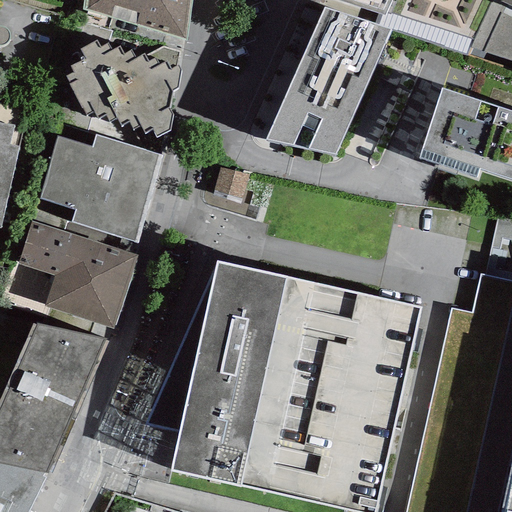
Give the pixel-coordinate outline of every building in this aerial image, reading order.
[(189,0),(85,0),(85,6),(186,32),(189,0)] [(390,0),(336,0),(383,15),(385,11),(390,0)] [(380,26),(324,7),(266,140),(335,155),(389,37),(392,30),(380,26)] [(472,39),(385,11),(383,15),(380,26),(392,30),(465,55),(472,39)] [(511,18),(500,13),(483,53),(511,61),(511,18)] [(0,45),(1,46),(5,45),(8,43),(9,39),(9,33),(8,30),(4,27),(0,26),(0,45)] [(96,32),(80,41),(85,50),(69,59),(72,65),(66,69),(87,106),(93,101),(98,111),(105,106),(109,113),(116,110),(121,117),(130,113),(133,119),(140,117),(144,125),(152,121),(156,128),(170,121),(173,106),(170,103),(173,82),(178,82),(182,61),(180,54),(171,59),(168,52),(159,56),(156,48),(147,51),(143,45),(136,49),(131,42),(125,46),(120,38),(111,41),(107,36),(100,39),(96,32)] [(511,112),(441,89),(418,159),(476,178),(479,169),(511,179),(511,112)] [(0,205),(5,207),(19,146),(10,144),(14,126),(0,123),(0,205)] [(162,151),(95,131),(91,143),(57,133),(39,194),(76,205),(71,219),(136,238),(162,151)] [(244,196),(249,173),(219,166),(213,187),(244,196)] [(136,253),(31,219),(17,261),(52,272),(42,303),(112,325),(136,253)] [(378,511),(424,306),(218,261),(144,421),(183,430),(174,470),(364,511),(378,511)] [(511,511),(511,282),(481,276),(472,314),(453,309),(405,511),(511,511)] [(104,340),(36,324),(32,323),(0,396),(0,463),(44,473),(47,473),(108,341),(104,340)] [(0,511),(28,511),(46,479),(43,476),(44,473),(0,463),(0,511)]
